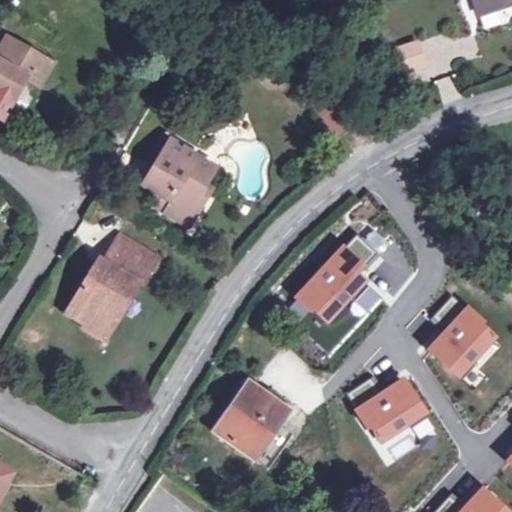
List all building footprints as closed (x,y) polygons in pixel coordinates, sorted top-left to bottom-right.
[(473,0),(479,18),(496,12),(491,0),(473,0)] [(511,0),(491,0),(496,12),(511,6),(511,0)] [(6,37),(0,47),(0,64),(12,71),(25,48),(6,37)] [(412,44),(392,51),(400,76),(420,69),(412,44)] [(52,64),(25,48),(12,71),(0,64),(0,118),(2,120),(26,79),(32,70),(44,77),(52,64)] [(39,86),(44,77),(32,70),(26,79),(39,86)] [(320,93),(309,103),(318,114),(330,105),(320,93)] [(334,134),(350,123),(338,107),(322,118),(334,134)] [(158,159),(170,142),(159,136),(149,153),(158,159)] [(214,168),(170,142),(158,159),(142,186),(156,194),(150,203),(189,226),(210,190),(203,186),(214,168)] [(91,314),(110,326),(137,282),(140,284),(155,258),(118,235),(104,259),(99,257),(67,310),(86,321),(91,314)] [(343,248),(297,298),(326,324),(365,281),(357,273),(374,254),(357,239),(347,251),(343,248)] [(452,299),(433,319),(448,333),(431,351),(459,377),(493,341),(478,327),(482,323),(466,307),(463,310),(452,299)] [(102,338),(110,326),(91,314),(86,321),(83,326),(102,338)] [(372,381),(350,395),(380,442),(425,413),(402,379),(380,393),(372,381)] [(289,412),(249,382),(214,430),(255,460),(289,412)] [(0,488),(8,474),(0,469),(0,488)] [(450,499),(437,511),(505,511),(482,491),(463,511),(450,499)]
